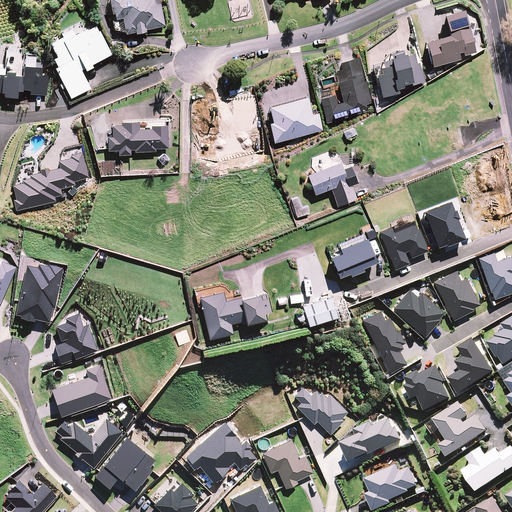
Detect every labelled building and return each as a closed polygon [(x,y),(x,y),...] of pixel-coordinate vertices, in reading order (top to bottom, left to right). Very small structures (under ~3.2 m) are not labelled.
[(164,26),(158,0),(109,0),(114,20),(123,18),(126,35),(138,32),(139,34),(146,32),(146,30),(164,26)] [(475,53),(464,12),(444,17),(450,37),(426,44),(433,67),(459,60),(457,55),(463,53),(464,56),(475,53)] [(112,55),(97,26),(75,37),(72,30),(62,35),(64,39),(51,46),(57,58),(52,61),(71,99),(91,89),(83,73),(93,68),(92,65),(112,55)] [(7,48),(6,69),(0,68),(0,92),(5,93),(5,98),(18,99),(18,94),(47,95),(48,75),(42,75),(42,68),(25,67),(26,49),(7,48)] [(403,88),(424,82),(419,65),(416,66),(413,55),(405,58),(403,54),(393,57),(394,60),(381,63),(384,72),(375,74),(382,99),(404,92),(403,88)] [(375,106),(358,58),(340,64),(342,71),(338,72),(341,82),(337,84),(344,102),(336,105),(333,96),(320,101),(327,123),(375,106)] [(448,130),(470,126),(465,102),(458,104),(457,100),(444,103),(445,108),(425,112),(434,152),(438,151),(437,147),(451,144),(448,130)] [(139,131),(138,124),(122,125),(122,127),(112,128),(112,139),(108,139),(109,152),(119,152),(119,156),(130,156),(130,153),(155,151),(155,149),(168,149),(167,126),(152,127),(152,130),(139,131)] [(357,135),(353,128),(344,133),(348,140),(357,135)] [(358,184),(351,164),(345,166),(344,164),(308,177),(315,196),(332,190),(338,207),(357,200),(352,186),(358,184)] [(303,208),(299,196),(291,199),(298,218),(309,214),(307,207),(303,208)] [(225,304),(223,295),(201,300),(211,342),(233,336),(231,328),(266,320),(262,299),(244,304),(243,300),(225,304)] [(304,303),(303,295),(290,297),(291,305),(304,303)] [(307,319),(309,327),(338,319),(332,299),(303,307),(305,313),(304,313),(303,313),(302,312),(301,312),(300,313),(299,313),(298,314),(298,315),(297,315),(297,316),(297,317),(296,318),(297,319),(297,320),(297,321),(298,321),(299,322),(299,323),(300,323),(301,323),(302,323),(303,323),(304,323),(305,322),(306,322),(306,321),(307,320),(307,319)] [(439,445),(447,456),(488,430),(477,414),(465,422),(463,419),(469,415),(460,401),(433,419),(447,440),(439,445)] [(463,470),(477,491),(511,467),(511,445),(501,453),(497,447),(487,454),(482,447),(467,457),(472,464),(463,470)] [(442,459),(438,452),(430,457),(434,464),(442,459)] [(397,463),(363,477),(369,490),(364,492),(372,511),(373,511),(394,504),(392,500),(410,493),(408,490),(419,486),(410,465),(400,470),(397,463)] [(503,511),(494,496),(477,506),(480,511),(503,511)]
